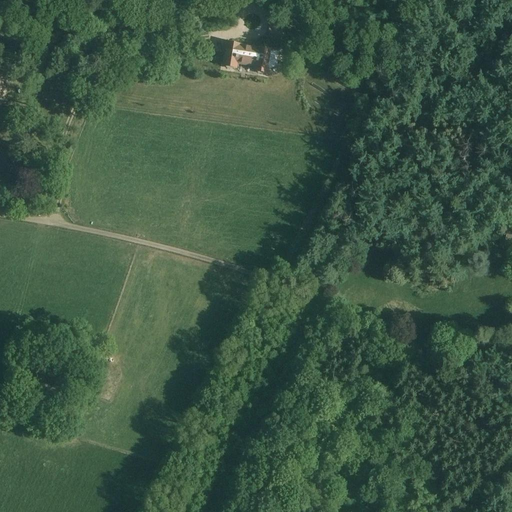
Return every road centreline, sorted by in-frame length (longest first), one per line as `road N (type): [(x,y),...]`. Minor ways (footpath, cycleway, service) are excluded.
road 1 (track): [(0,214),(261,276),(511,407)]
road 2 (track): [(280,286),(390,81)]
